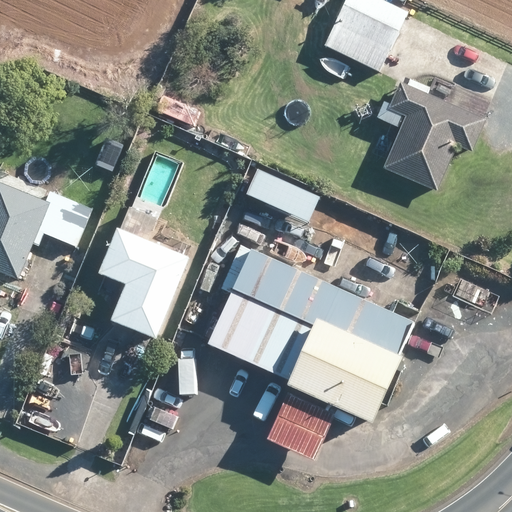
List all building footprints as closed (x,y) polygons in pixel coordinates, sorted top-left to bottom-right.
[(409,15),(377,0),(349,0),(326,48),(380,74),(409,15)] [(379,125),(401,134),(385,171),(437,193),(468,117),(416,95),(395,87),(379,125)] [(321,200),(261,174),(250,198),(310,224),(321,200)] [(60,208),(0,184),(0,271),(25,282),(43,235),(79,249),(94,211),(63,199),(60,208)] [(191,260),(120,231),(102,277),(129,287),(114,323),(159,341),(191,260)] [(290,383),(264,440),(316,463),(340,410),(375,426),(405,359),(420,325),(254,251),(241,246),(222,290),(233,295),(209,347),(290,383)] [(96,344),(65,330),(42,385),(72,398),(96,344)]
